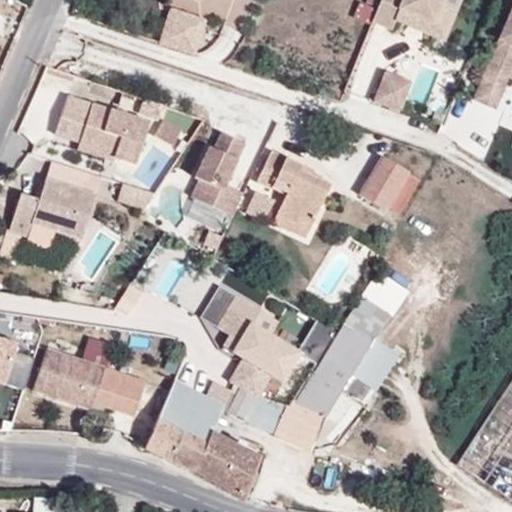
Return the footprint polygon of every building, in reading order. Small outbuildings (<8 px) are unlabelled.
[(382,0),(374,21),(394,29),(398,20),(412,26),(416,16),(435,23),(441,6),(456,13),(461,0),(382,0)] [(416,16),(412,26),(445,39),(456,13),(441,6),(435,23),(416,16)] [(204,21),(170,11),(160,46),(193,56),(204,21)] [(511,12),(484,78),(495,84),(484,103),(497,109),(511,74),(511,12)] [(384,74),(374,103),(400,112),(410,84),(384,74)] [(495,84),(484,78),(475,100),(484,103),(495,84)] [(115,154),(113,157),(135,164),(148,123),(66,97),(54,134),(79,142),(115,154)] [(164,107),(144,100),(139,115),(159,122),(164,107)] [(182,132),(164,123),(156,139),(174,148),(182,132)] [(221,192),(241,150),(218,140),(210,157),(206,155),(192,184),(197,186),(189,203),(230,222),(240,201),(221,192)] [(111,161),(113,157),(115,154),(79,142),(76,149),(111,161)] [(312,226),(331,188),(300,173),(303,168),(271,152),(255,184),(270,191),(274,183),(289,190),(285,199),(277,215),(297,225),(300,220),(312,226)] [(408,173),(382,158),(359,196),(385,212),(387,208),(406,175),(408,173)] [(101,178),(50,162),(44,180),(95,197),(101,178)] [(417,181),(406,175),(387,208),(397,214),(417,181)] [(95,197),(44,180),(38,201),(20,195),(7,232),(28,239),(32,225),(81,241),(95,197)] [(270,191),(285,199),(289,190),(274,183),(270,191)] [(144,211),(154,195),(123,185),(117,203),(144,211)] [(246,215),(263,223),(271,205),(255,198),(246,215)] [(297,225),(277,215),(274,223),(306,238),(312,226),(300,220),(297,225)] [(379,272),(362,298),(392,318),(409,292),(379,272)] [(251,325),(260,311),(236,297),(217,329),(230,337),(223,347),(247,361),(244,366),(241,365),(230,383),(255,394),(258,395),(268,379),(259,374),(261,370),(282,382),(299,353),(251,325)] [(345,327),(370,343),(387,316),(362,298),(345,327)] [(310,440),(324,418),(370,343),(345,327),(317,373),(315,372),(296,402),(294,402),(290,409),(258,395),(255,394),(255,395),(234,386),(229,394),(222,407),(221,409),(243,420),(304,449),(310,440)] [(0,341),(0,383),(2,384),(15,347),(0,341)] [(324,418),(310,440),(336,457),(396,359),(370,343),(324,418)] [(90,409),(92,402),(103,368),(46,349),(32,390),(90,409)] [(103,368),(92,402),(104,406),(116,373),(103,368)] [(145,382),(116,373),(104,406),(134,416),(145,382)] [(511,378),(455,465),(511,501),(511,378)] [(205,445),(210,435),(221,409),(222,407),(204,398),(173,382),(156,420),(205,445)] [(222,407),(229,394),(211,385),(204,398),(222,407)] [(144,447),(194,472),(205,445),(156,420),(144,447)] [(205,445),(194,472),(244,499),(259,460),(210,435),(205,445)]
